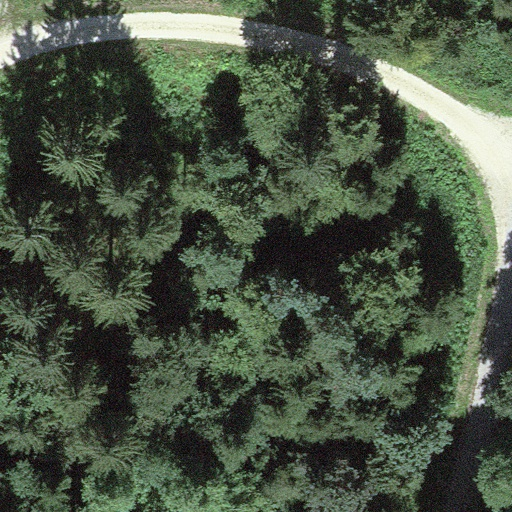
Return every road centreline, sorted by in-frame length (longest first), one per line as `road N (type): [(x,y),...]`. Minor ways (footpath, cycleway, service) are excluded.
road 1 (track): [(511,154),(417,88),(356,60),(273,38),(170,19),(89,24),(0,50)]
road 2 (track): [(476,511),(502,439),(511,378)]
